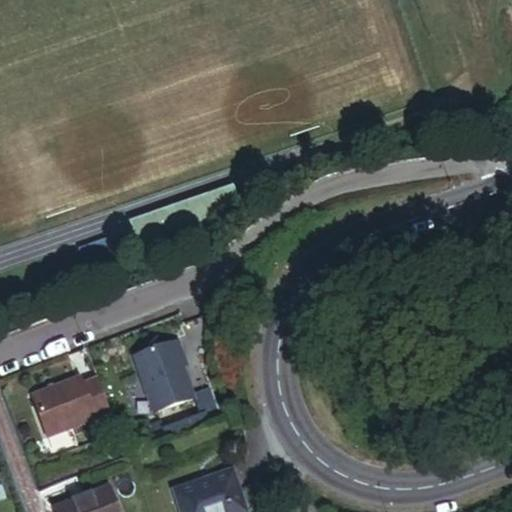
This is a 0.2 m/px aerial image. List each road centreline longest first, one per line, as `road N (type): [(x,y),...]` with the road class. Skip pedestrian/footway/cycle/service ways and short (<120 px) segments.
road 1 (secondary): [(511,186),(361,236),(302,283),(277,339),(282,386),(310,455),(357,489),(417,493),(511,461)]
road 2 (residential): [(511,174),(401,171),(344,186),(300,206),(202,278),(0,353)]
